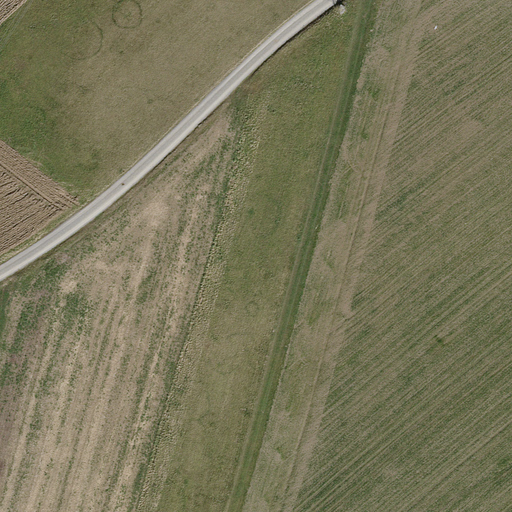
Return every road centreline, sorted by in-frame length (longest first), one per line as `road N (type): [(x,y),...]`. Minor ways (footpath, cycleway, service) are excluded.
road 1 (track): [(364,0),(318,216),(231,511)]
road 2 (track): [(333,0),(110,198),(0,274)]
